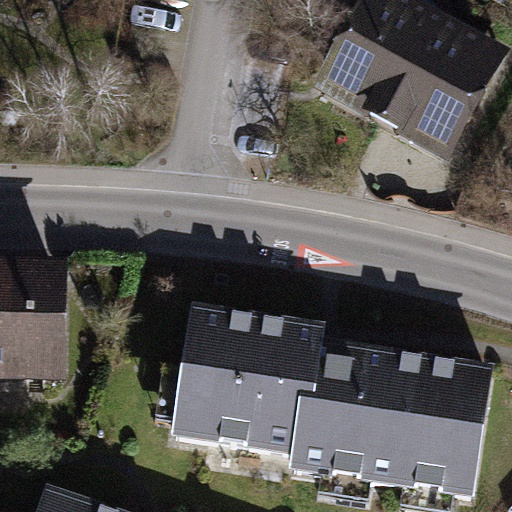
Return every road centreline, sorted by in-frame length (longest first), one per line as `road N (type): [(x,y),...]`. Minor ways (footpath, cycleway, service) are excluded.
road 1 (tertiary): [(177,223),(371,253),(511,290)]
road 2 (residential): [(177,223),(215,0)]
road 3 (tertiary): [(0,213),(177,223)]
